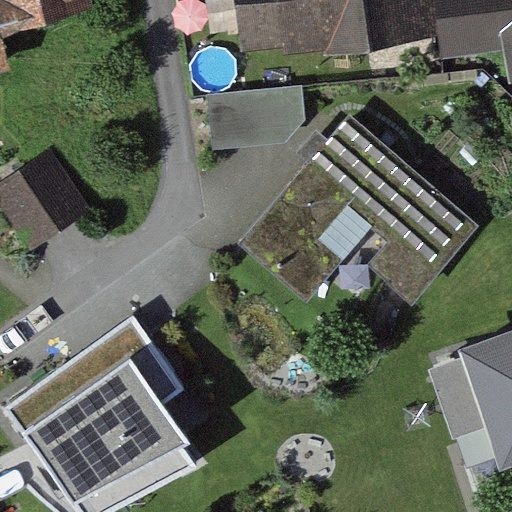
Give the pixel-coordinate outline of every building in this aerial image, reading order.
[(0,0),(0,72),(20,67),(11,29),(110,6),(108,0),(0,0)] [(443,0),(247,0),(255,59),(448,34),(443,0)] [(511,0),(447,0),(456,59),(511,50),(511,0)] [(303,92),(212,101),(217,151),(308,143),(303,92)] [(354,116),(246,246),(318,305),(355,260),(330,240),(356,209),(401,246),(383,268),(426,305),(490,229),(354,116)] [(53,156),(0,197),(0,199),(39,249),(93,208),(53,156)] [(218,377),(168,300),(28,390),(106,511),(135,511),(228,452),(190,395),(218,377)] [(504,465),(511,463),(511,325),(466,339),(504,465)] [(460,350),(432,361),(471,465),(499,454),(460,350)]
